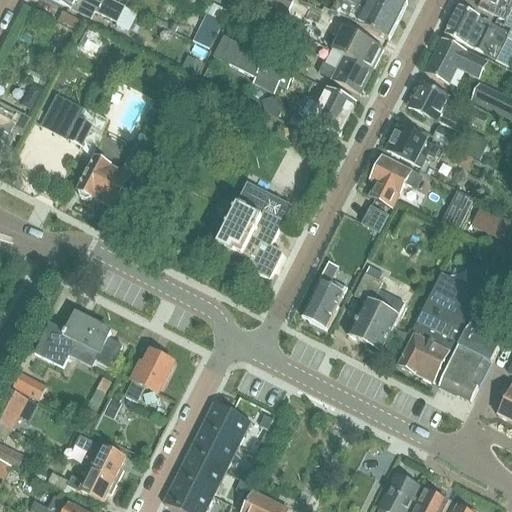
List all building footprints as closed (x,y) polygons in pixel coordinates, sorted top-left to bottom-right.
[(48,0),(67,9),(71,12),(92,22),(96,14),(97,15),(116,25),(124,9),(117,6),(105,0),(48,0)] [(201,4),(198,0),(188,0),(187,2),(190,8),(196,9),(201,4)] [(292,0),(253,0),(287,17),(295,1),(292,0)] [(410,1),(408,0),(335,0),(329,13),(388,44),(410,1)] [(511,0),(474,0),(482,3),(479,10),(506,23),(511,10),(511,0)] [(227,13),(208,3),(203,15),(222,24),(227,13)] [(510,35),(491,26),(459,10),(445,37),(496,62),(506,41),(507,41),(510,35)] [(63,14),(58,23),(77,32),(82,23),(64,14),(63,14)] [(152,20),(144,36),(162,45),(171,30),(152,20)] [(222,28),(207,20),(202,30),(211,34),(207,42),(200,39),(196,46),(209,52),(222,28)] [(343,31),(332,54),(338,57),(372,74),(384,52),(343,31)] [(287,92),(295,76),(223,40),(213,60),(256,81),(258,77),(287,92)] [(479,83),(487,67),(442,44),(425,77),(453,90),(455,86),(451,84),(457,72),(479,83)] [(309,65),(287,53),(281,64),(303,76),(309,65)] [(360,97),(372,74),(338,57),(332,54),(325,67),(324,66),(319,77),(322,78),(360,97)] [(190,60),(184,73),(197,80),(204,67),(190,60)] [(462,138),(468,125),(442,113),(448,101),(420,87),(408,111),(462,138)] [(511,102),(480,87),(471,104),(511,124),(511,102)] [(33,89),(23,109),(34,114),(44,95),(33,89)] [(301,119),(311,124),(339,139),(355,107),(327,92),(320,105),(311,101),(307,102),(300,115),(301,119)] [(21,139),(29,122),(0,107),(0,155),(11,134),(21,139)] [(482,132),(488,121),(473,114),(468,125),(482,132)] [(320,147),(283,129),(285,125),(267,115),(258,131),(276,140),(314,159),(320,147)] [(81,149),(91,128),(79,122),(68,142),(81,149)] [(457,138),(439,129),(433,141),(451,150),(457,138)] [(434,161),(439,151),(426,145),(426,144),(397,130),(386,154),(420,171),(427,158),(434,161)] [(471,136),(462,154),(480,163),(489,145),(471,136)] [(136,148),(130,161),(129,161),(121,176),(94,162),(77,194),(79,195),(80,200),(86,203),(91,201),(93,202),(93,201),(113,211),(124,190),(137,197),(157,158),(136,148)] [(459,158),(455,167),(469,174),(473,165),(459,158)] [(421,180),(382,161),(381,161),(370,184),(376,187),(369,200),(392,212),(405,187),(415,192),(421,180)] [(248,186),(237,207),(227,227),(218,223),(208,242),(216,246),(216,247),(219,248),(220,253),(227,257),(233,255),(235,256),(235,255),(249,262),(247,266),(246,270),(249,272),(270,283),(284,256),(272,250),(284,225),(285,226),(293,209),(248,186)] [(441,206),(447,194),(432,186),(425,198),(441,206)] [(370,231),(379,211),(360,203),(352,222),(370,231)] [(511,241),(511,224),(482,209),(472,229),(509,247),(511,241)] [(327,334),(348,292),(332,284),(339,271),(329,266),(314,296),(315,296),(302,321),(327,334)] [(370,269),(365,278),(354,300),(365,306),(348,340),(367,349),(368,354),(376,358),(380,356),(381,356),(399,321),(406,307),(379,293),(383,286),(380,285),(384,276),(370,269)] [(455,345),(460,347),(473,323),(484,299),(441,278),(411,338),(414,340),(399,370),(434,387),(455,345)] [(64,334),(60,332),(49,326),(34,356),(63,370),(75,345),(100,357),(96,364),(111,371),(122,348),(107,341),(110,335),(74,318),(66,335),(64,334)] [(473,323),(460,347),(439,390),(466,404),(472,407),(506,339),(473,323)] [(157,397),(173,367),(150,356),(144,369),(141,368),(125,400),(137,406),(144,391),(157,397)] [(511,390),(511,391),(498,419),(511,426),(511,368),(508,376),(511,377),(511,390)] [(22,378),(14,393),(27,400),(35,385),(22,378)] [(104,381),(98,393),(104,397),(111,385),(104,381)] [(0,404),(0,428),(9,433),(26,402),(7,392),(0,404)] [(112,403),(106,416),(114,420),(120,407),(112,403)] [(214,407),(201,433),(238,451),(251,426),(214,407)] [(265,421),(260,432),(267,435),(272,425),(265,421)] [(10,433),(9,433),(0,428),(0,443),(1,442),(4,444),(10,433)] [(201,433),(189,457),(226,476),(238,451),(201,433)] [(125,462),(89,444),(79,439),(74,449),(87,456),(81,468),(114,484),(125,462)] [(26,459),(0,446),(0,447),(0,463),(12,469),(19,473),(26,459)] [(189,457),(177,482),(214,501),(226,476),(189,457)] [(0,463),(0,492),(12,469),(0,463)] [(82,469),(76,481),(71,479),(67,489),(103,507),(114,484),(81,468),(82,469)] [(247,473),(242,484),(249,487),(254,477),(247,473)] [(409,511),(420,491),(395,479),(378,511),(409,511)] [(177,482),(164,508),(172,511),(207,511),(214,501),(177,482)] [(242,484),(237,495),(244,498),(249,487),(242,484)] [(425,494),(415,511),(445,511),(449,506),(425,494)] [(286,511),(253,495),(244,511),(286,511)] [(55,500),(48,511),(47,511),(34,505),(30,511),(77,511),(68,507),(55,500)]
